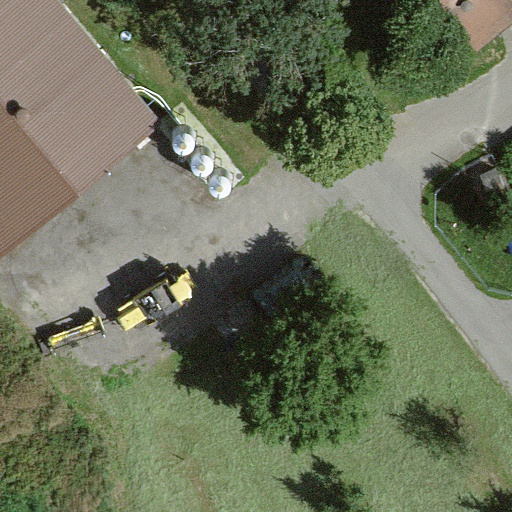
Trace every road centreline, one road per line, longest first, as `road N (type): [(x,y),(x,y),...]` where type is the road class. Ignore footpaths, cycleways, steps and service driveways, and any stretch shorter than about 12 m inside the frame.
road 1 (unclassified): [(511,321),(239,0)]
road 2 (track): [(511,103),(388,176)]
